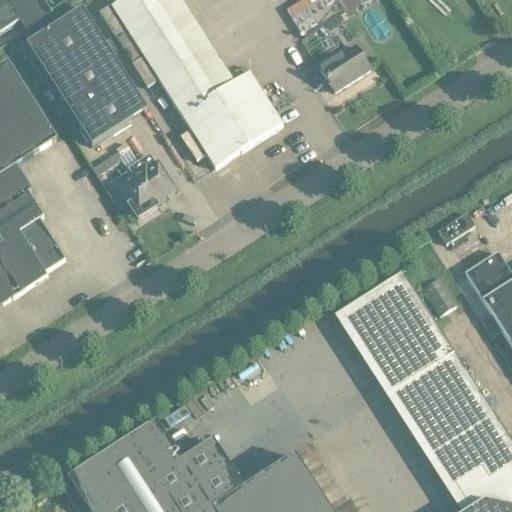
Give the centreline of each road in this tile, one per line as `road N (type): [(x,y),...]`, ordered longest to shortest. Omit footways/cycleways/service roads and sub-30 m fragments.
road 1 (unclassified): [(0,386),(511,56)]
road 2 (unknown): [(382,511),(368,457),(313,385)]
